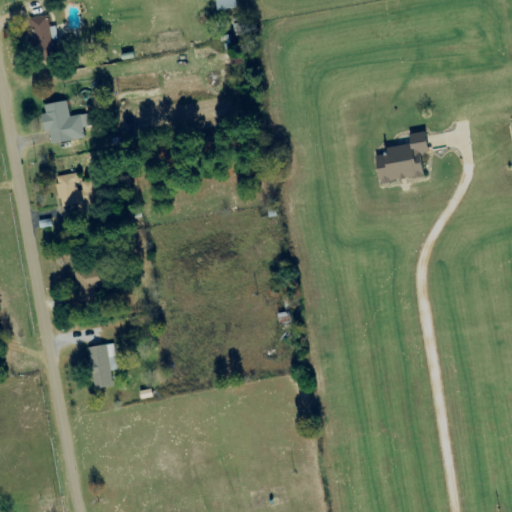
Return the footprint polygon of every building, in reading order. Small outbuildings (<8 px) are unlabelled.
[(213,0),(215,11),(235,9),(233,0),(213,0)] [(29,20),(37,62),(61,57),(55,27),(49,28),(47,16),(29,20)] [(43,106),(45,114),(40,115),(43,133),(49,132),(51,145),(85,139),(83,128),(91,127),(89,114),(69,118),(66,102),(43,106)] [(422,177),(419,154),(426,153),(423,133),(407,136),(408,145),(384,149),(385,156),(373,158),(377,184),(422,177)] [(92,182),(81,183),(82,191),(76,192),(75,185),(78,184),(77,175),(56,177),(59,208),(94,204),(92,182)] [(73,274),(82,302),(100,297),(91,268),(73,274)] [(88,348),(94,390),(113,388),(111,371),(118,370),(114,345),(88,348)]
